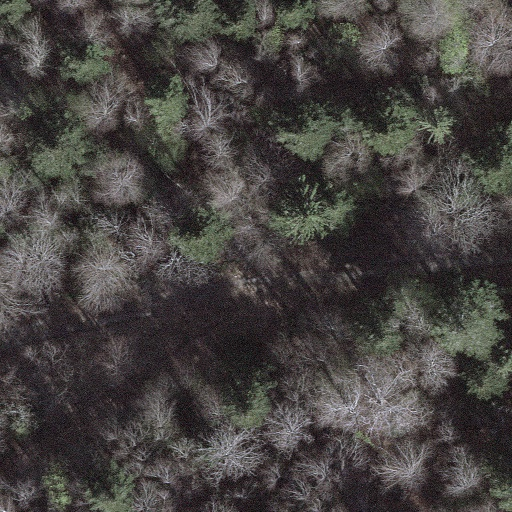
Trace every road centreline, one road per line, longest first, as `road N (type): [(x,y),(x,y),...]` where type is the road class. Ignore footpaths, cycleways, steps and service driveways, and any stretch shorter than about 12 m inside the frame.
road 1 (track): [(511,267),(0,344)]
road 2 (track): [(304,295),(0,476)]
